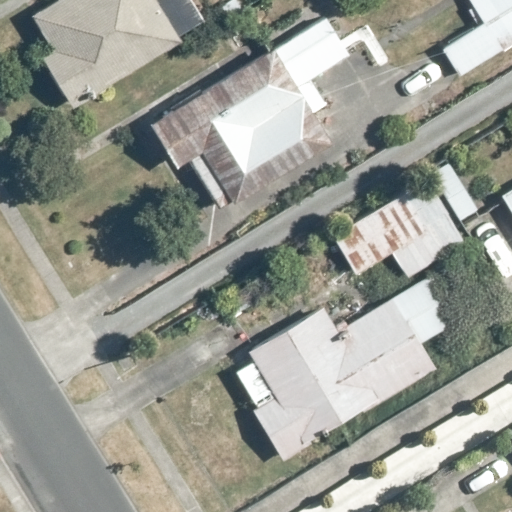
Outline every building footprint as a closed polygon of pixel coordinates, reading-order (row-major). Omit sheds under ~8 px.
[(193,0),(58,0),(39,12),(60,46),(44,56),(77,109),(211,28),(193,0)] [(511,42),(511,0),(471,0),(483,19),(442,43),(460,73),(511,42)] [(329,100),(314,75),(351,53),(328,12),(150,116),(168,146),(178,140),(218,208),(295,164),(341,137),(322,104),(329,100)] [(464,240),(426,173),(329,229),(354,273),(393,250),(406,273),(464,240)] [(511,189),(502,196),(511,211),(511,189)] [(459,318),(431,272),(338,328),(324,305),(228,362),(284,456),(474,342),(459,318)]
